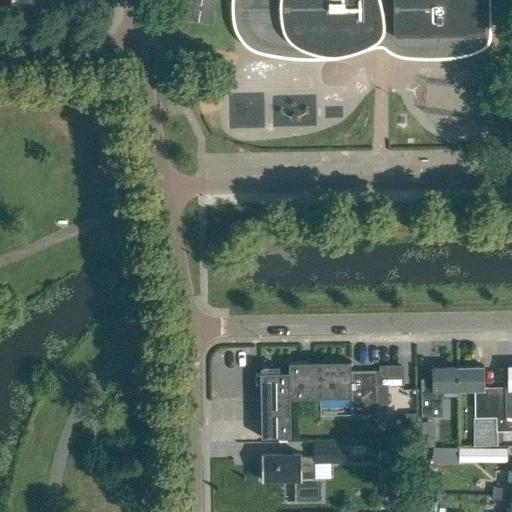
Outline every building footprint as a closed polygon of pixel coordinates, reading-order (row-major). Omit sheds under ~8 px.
[(485,33),(484,0),(238,0),(238,3),(238,11),(239,15),(240,23),(243,31),(249,39),(250,40),(259,46),(267,48),(279,50),(291,52),(303,53),(315,53),(327,53),(339,51),(351,48),(363,44),(373,40),(376,37),(378,34),(386,34),(386,38),(388,42),(392,46),(399,50),(405,51),(411,52),(423,53),(435,53),(447,52),(459,51),(471,48),(480,44),(483,41),(484,37),(485,33)] [(351,372),(351,362),(324,363),(319,363),(320,398),(351,397),(351,417),(377,416),(377,371),(351,372)] [(320,398),(319,363),(311,363),(289,363),(289,373),(260,373),(261,438),(292,438),(291,398),(320,398)] [(497,419),(496,388),(484,388),(484,366),(458,367),(458,388),(474,388),(475,407),(475,419),(497,419)] [(511,366),(508,367),(508,387),(496,388),(497,419),(497,433),(511,432),(511,366)] [(432,389),(415,389),(416,422),(428,422),(428,407),(442,407),(442,389),(458,388),(458,367),(431,367),(432,389)] [(345,442),(313,443),(313,456),(301,457),(301,454),(261,455),(261,480),(294,479),(295,502),(321,502),(321,478),(302,479),(301,472),(314,472),(314,462),(345,461),(345,442)] [(459,448),(458,462),(483,462),(483,449),(459,448)] [(399,464),(380,465),(381,485),(384,485),(385,500),(387,500),(387,503),(401,503),(399,464)] [(511,488),(495,487),(494,498),(505,499),(511,499),(511,488)] [(416,497),(414,511),(425,511),(427,499),(416,497)]
